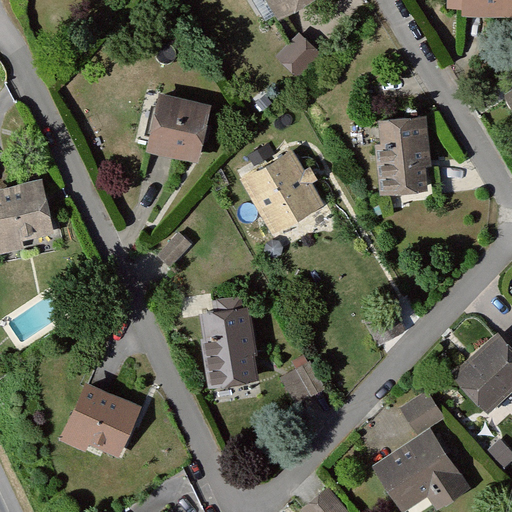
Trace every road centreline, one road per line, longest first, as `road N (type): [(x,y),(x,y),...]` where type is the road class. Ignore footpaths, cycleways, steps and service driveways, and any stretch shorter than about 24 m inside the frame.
road 1 (residential): [(0,28),(16,47),(225,489),(241,507),(266,503),(511,235)]
road 2 (residential): [(511,205),(388,0)]
